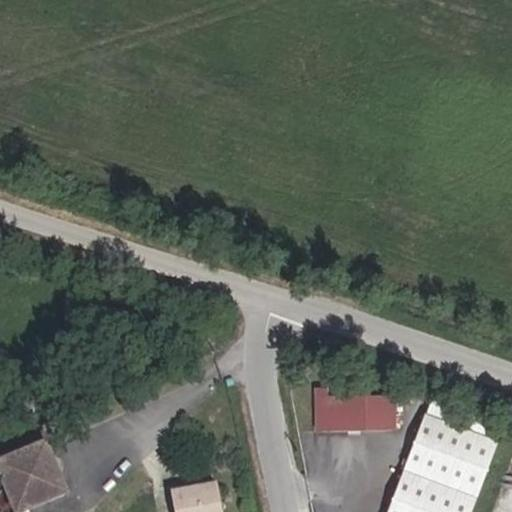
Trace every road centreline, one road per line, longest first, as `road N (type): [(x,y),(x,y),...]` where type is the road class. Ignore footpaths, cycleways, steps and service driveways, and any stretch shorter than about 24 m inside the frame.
road 1 (tertiary): [(276,291),(0,196)]
road 2 (tertiary): [(511,371),(276,291)]
road 3 (unclassified): [(276,291),(261,347),(289,511)]
